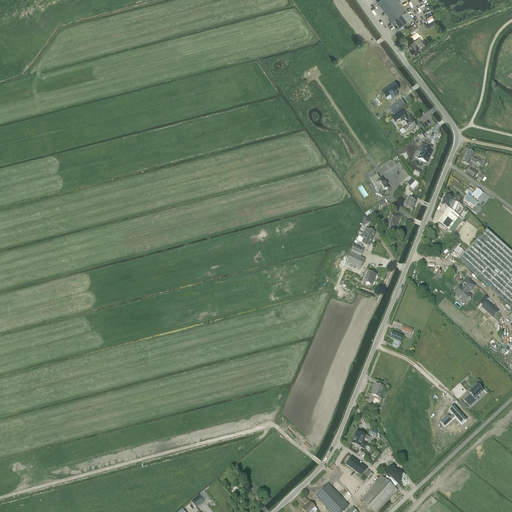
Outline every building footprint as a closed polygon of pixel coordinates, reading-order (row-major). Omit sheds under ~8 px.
[(379,0),(378,1),(392,21),(391,22),(396,28),(403,23),(404,24),(407,22),(406,21),(411,17),(398,0),(379,0)] [(415,23),(408,29),(413,35),(420,29),(415,23)] [(414,54),(421,49),(420,47),(422,45),(420,42),(417,44),(410,49),(414,54)] [(394,83),(382,92),(387,98),(390,96),(392,98),(398,94),(396,92),(398,90),(394,83)] [(402,100),(389,109),(393,114),(406,105),(405,105),(402,100)] [(407,118),(401,122),(403,126),(404,125),(405,127),(402,129),(406,133),(409,131),(409,132),(414,129),(413,128),(415,127),(412,122),(413,122),(410,117),(408,119),(407,118)] [(421,143),(417,151),(421,152),(418,159),(427,163),(432,152),(430,152),(432,148),(426,145),(421,143)] [(474,154),(467,151),(464,157),(475,162),(476,160),(473,158),(474,154)] [(471,162),(474,164),(475,162),(464,157),(462,163),(469,166),(471,162)] [(476,173),(470,169),(467,173),(473,177),(476,173)] [(377,174),(370,179),(372,182),(377,190),(375,195),(382,197),(384,191),(388,188),(386,186),(387,185),(386,185),(385,183),(384,183),(381,178),(380,179),(377,174)] [(407,184),(410,187),(415,181),(412,178),(407,184)] [(472,195),(476,199),(481,193),(477,189),(472,195)] [(468,194),(463,199),(469,204),(469,203),(474,207),(471,210),(476,215),(481,210),(480,209),(481,208),(478,206),(476,205),(478,203),(468,194)] [(442,202),(441,205),(448,208),(454,213),(458,203),(452,200),(453,199),(445,196),(444,199),(442,202)] [(408,198),(404,207),(412,211),(416,202),(408,198)] [(448,208),(438,222),(449,230),(450,229),(453,232),(461,220),(458,218),(459,217),(459,216),(454,213),(448,208)] [(391,214),(385,228),(394,232),(400,218),(391,214)] [(363,233),(366,234),(373,238),(375,232),(366,228),(363,233)] [(511,253),(486,230),(458,260),(511,309),(511,315),(509,319),(511,321),(511,253)] [(358,237),(370,243),(373,238),(366,234),(365,235),(363,233),(361,237),(359,236),(358,237)] [(370,243),(358,237),(356,241),(361,243),(361,244),(361,247),(363,247),(364,246),(368,248),(370,243)] [(353,248),(347,263),(360,269),(364,260),(360,257),(362,252),(356,249),(353,248)] [(368,272),(363,282),(372,286),(376,275),(368,272)] [(461,287),(454,295),(455,296),(455,297),(457,299),(458,299),(464,304),(467,300),(469,301),(470,299),(470,297),(471,296),(469,294),(475,286),(468,280),(462,287),(461,287)] [(484,296),(479,302),(482,305),(488,299),(484,296)] [(487,302),(482,307),(493,317),(498,312),(487,302)] [(402,326),(401,330),(411,334),(412,330),(402,326)] [(400,343),(402,337),(392,333),(390,339),(400,343)] [(376,384),(371,395),(379,398),(383,387),(376,384)] [(468,395),(463,400),(468,405),(472,401),(474,403),(478,400),(476,398),(483,391),(476,384),(468,392),(470,395),(468,396),(468,395)] [(458,418),(452,423),(456,427),(463,421),(466,424),(470,420),(460,410),(456,414),(460,418),(459,419),(458,418)] [(356,432),(354,438),(367,444),(363,442),(364,439),(368,441),(368,442),(369,442),(370,438),(365,436),(356,432)] [(367,444),(354,438),(351,444),(364,450),(367,444)] [(351,457),(345,465),(361,477),(367,469),(351,457)] [(381,476),(360,500),(373,511),(377,511),(397,491),(381,476)] [(342,511),(348,506),(328,485),(315,496),(330,511),(342,511)] [(204,492),(199,496),(204,502),(204,501),(207,504),(212,500),(204,492)] [(191,502),(196,508),(204,502),(199,496),(198,495),(191,502)] [(315,508),(309,502),(302,509),(304,511),(310,511),(313,510),(314,511),(315,511),(317,510),(315,508)]
